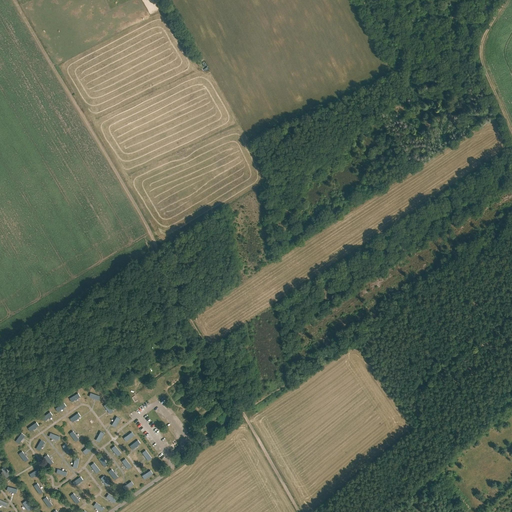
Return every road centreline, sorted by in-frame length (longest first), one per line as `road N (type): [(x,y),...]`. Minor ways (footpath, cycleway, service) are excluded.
road 1 (track): [(299,511),(186,317),(148,226),(15,0)]
road 2 (track): [(189,446),(322,361),(511,214)]
road 3 (track): [(511,133),(480,53),(504,0)]
